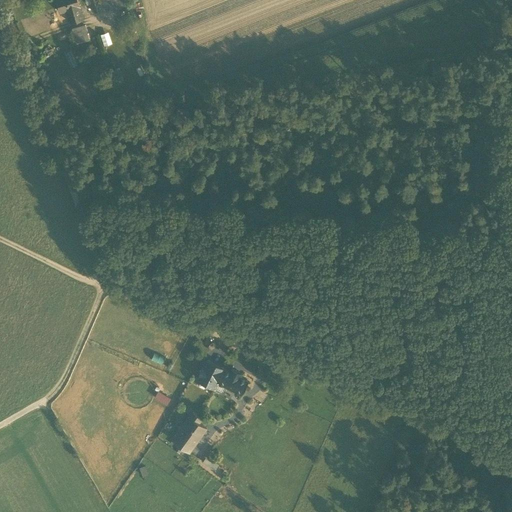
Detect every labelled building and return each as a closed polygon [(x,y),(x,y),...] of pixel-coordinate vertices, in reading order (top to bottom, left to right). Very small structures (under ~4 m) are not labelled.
[(66,10),(70,24),(83,20),(77,0),(56,0),(60,13),(66,10)] [(90,0),(92,0),(96,13),(104,11),(100,0),(88,0),(89,1),(90,0)] [(100,0),(104,11),(121,6),(119,0),(100,0)] [(85,24),(80,26),(85,42),(90,40),(85,24)] [(77,44),(85,42),(80,26),(72,28),(77,44)] [(71,50),(65,53),(71,67),(78,64),(71,50)] [(112,74),(115,84),(124,81),(121,72),(112,74)] [(207,359),(197,378),(214,387),(217,381),(225,385),(241,393),(247,380),(239,376),(241,373),(232,368),(230,371),(207,359)] [(217,381),(214,387),(214,388),(221,392),(225,385),(217,381)] [(172,440),(188,452),(206,429),(199,423),(202,419),(194,412),(172,440)] [(219,464),(206,456),(203,462),(215,470),(219,464)] [(149,475),(145,465),(139,467),(142,477),(149,475)]
